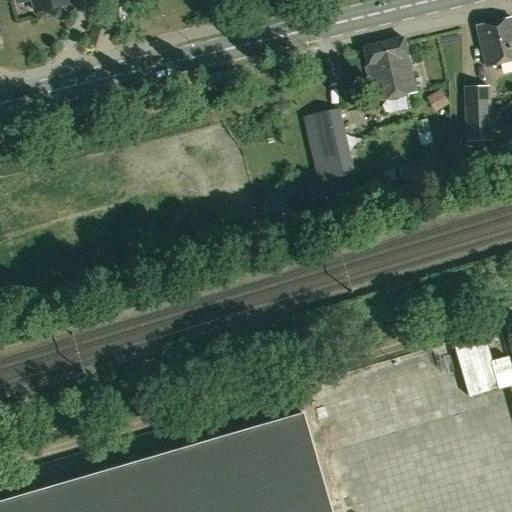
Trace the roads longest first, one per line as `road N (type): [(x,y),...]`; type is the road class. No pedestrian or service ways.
road 1 (track): [(511,309),(0,458)]
road 2 (secondary): [(0,103),(432,0)]
